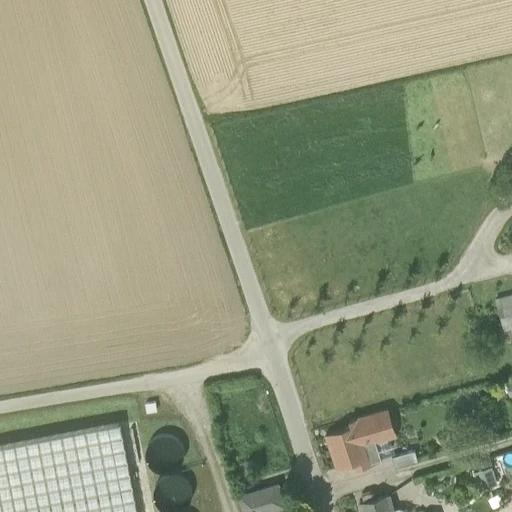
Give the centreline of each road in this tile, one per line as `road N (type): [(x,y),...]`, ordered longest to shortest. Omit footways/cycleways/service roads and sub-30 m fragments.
road 1 (unclassified): [(152,0),(273,359)]
road 2 (unclassified): [(273,359),(0,406)]
road 3 (unclassified): [(273,359),(319,511)]
